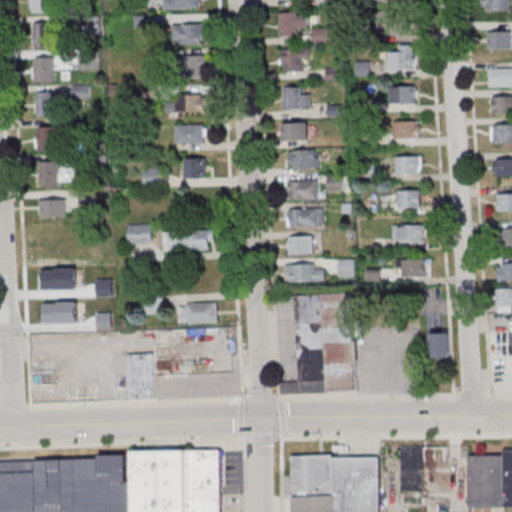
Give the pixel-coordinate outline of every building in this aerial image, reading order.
[(52,12),(52,0),(32,0),(32,12),(52,12)] [(510,0),(486,0),(486,10),(511,10),(510,0)] [(280,11),(280,35),(300,35),(300,27),(308,27),(308,11),(280,11)] [(389,33),(407,32),(407,16),(388,17),(389,33)] [(34,47),(50,47),(50,23),(34,23),(34,47)] [(206,24),(174,24),(174,44),(206,44),(206,24)] [(333,43),(333,27),(313,27),(313,43),(333,43)] [(489,49),(511,48),(511,30),(489,31),(489,49)] [(413,45),(400,45),(400,51),(390,51),(390,70),(413,70),(413,45)] [(302,59),(311,59),(311,49),(283,49),(283,72),(302,72),(302,59)] [(209,55),(179,55),(179,76),(209,76),(209,55)] [(54,81),(54,57),(33,57),(33,81),(54,81)] [(370,63),(357,63),(357,76),(370,76),(370,63)] [(490,86),(511,86),(511,67),(490,68),(490,86)] [(341,80),(341,70),(328,70),(328,80),(341,80)] [(392,103),(417,103),(417,86),(392,86),(392,103)] [(311,87),(284,87),(284,110),(311,110),(311,87)] [(36,117),(56,117),(56,92),(36,92),(36,117)] [(167,101),(167,111),(206,113),(206,94),(177,92),(176,101),(167,101)] [(493,113),(511,113),(511,95),(493,95),(493,113)] [(421,120),(395,120),(395,138),(421,138),(421,120)] [(282,122),(282,140),(309,140),(309,122),(282,122)] [(511,123),(494,124),(494,141),(511,141),(511,123)] [(176,124),(176,143),(207,143),(207,124),(176,124)] [(36,126),(36,150),(57,150),(57,126),(36,126)] [(289,149),(289,167),(319,167),(319,149),(289,149)] [(397,174),(423,174),(423,155),(397,155),(397,174)] [(207,178),(207,158),(184,158),(184,178),(207,178)] [(511,158),(494,158),(494,177),(511,176),(511,158)] [(59,185),(59,161),(41,161),(41,185),(59,185)] [(377,178),(377,163),(362,163),(362,178),(377,178)] [(344,190),(344,175),(328,175),(328,190),(344,190)] [(290,199),(319,199),(319,180),(290,180),(290,199)] [(423,207),(423,189),(399,189),(399,207),(423,207)] [(96,190),(78,190),(78,206),(96,206),(96,190)] [(511,210),(511,192),(498,193),(498,211),(511,210)] [(41,216),(68,216),(68,199),(41,199),(41,216)] [(324,227),(324,208),(289,208),(289,227),(324,227)] [(130,243),(154,243),(154,224),(130,224),(130,243)] [(425,242),(425,224),(395,224),(395,242),(425,242)] [(165,252),(214,252),(214,230),(165,230),(165,252)] [(286,236),(286,254),(315,254),(315,236),(286,236)] [(432,258),(400,258),(400,276),(432,276),(432,258)] [(355,277),(355,259),(339,259),(339,277),(355,277)] [(511,261),(498,262),(498,280),(511,279),(511,261)] [(286,282),(326,282),(326,270),(316,270),(316,265),(286,265),(286,282)] [(511,310),(511,287),(497,288),(497,311),(511,310)] [(294,297),(347,294),(352,392),(280,395),(279,384),(298,383),(294,297)] [(218,302),(180,302),(180,322),(218,322),(218,302)] [(130,400),(127,334),(169,332),(170,354),(155,353),(158,399),(130,400)] [(432,359),(451,359),(451,333),(432,333),(432,359)] [(222,450),(222,511),(134,511),(134,482),(133,452),(222,450)] [(78,460),(102,459),(102,456),(128,455),(128,459),(128,483),(134,482),(134,511),(0,511),(0,461),(37,461),(78,460)] [(294,511),(293,456),(334,455),(334,458),(338,458),(359,458),(380,457),(381,457),(381,511),(294,511)] [(471,456),(506,456),(506,508),(471,508),(471,456)]
